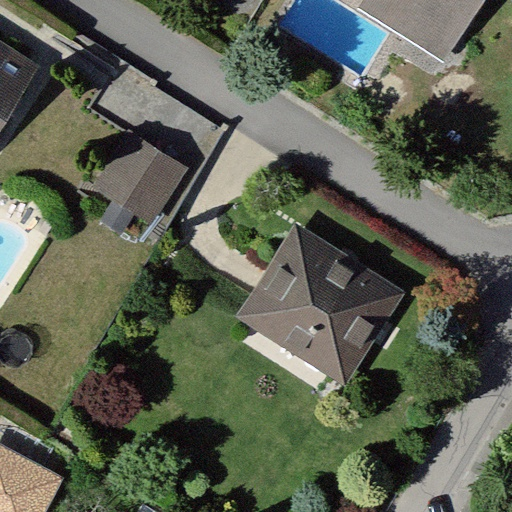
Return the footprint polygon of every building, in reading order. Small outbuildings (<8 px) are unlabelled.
[(365,0),(360,9),(446,62),(484,0),(365,0)] [(0,103),(26,62),(0,45),(0,103)] [(164,216),(197,156),(131,121),(98,180),(164,216)] [(396,290),(279,216),(218,313),(335,386),(396,290)] [(0,431),(0,511),(47,511),(70,461),(0,431)]
